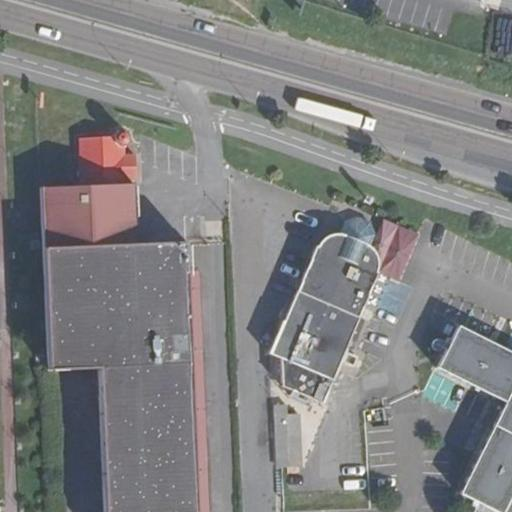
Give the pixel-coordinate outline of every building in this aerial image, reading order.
[(45,379),(51,379),(95,379),(98,511),(202,511),(196,281),(186,282),(185,252),(135,253),(133,194),(125,194),(125,188),(124,165),(123,158),(129,153),(128,145),(123,140),(115,140),(110,146),(78,148),(80,195),(40,198),(45,379)] [(134,165),(124,165),(125,188),(135,188),(134,165)] [(315,241),(313,241),(267,349),(330,376),(376,266),(374,265),(375,261),(376,256),(375,252),(372,246),(369,243),(364,239),(339,229),(333,229),(328,229),(324,231),(320,234),(317,237),(315,241)] [(504,511),(511,497),(511,352),(459,326),(437,368),(506,403),(459,494),(494,511),(504,511)] [(300,407),(274,407),(275,465),(301,465),(300,407)]
